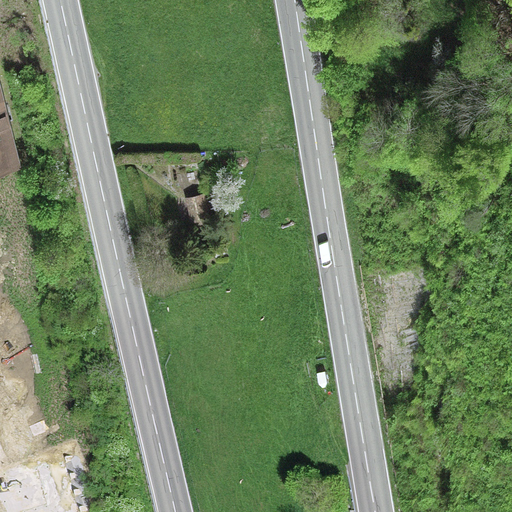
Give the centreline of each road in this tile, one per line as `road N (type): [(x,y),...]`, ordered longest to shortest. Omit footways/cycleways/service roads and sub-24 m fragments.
road 1 (primary): [(175,511),(60,0)]
road 2 (primary): [(297,0),(378,511)]
